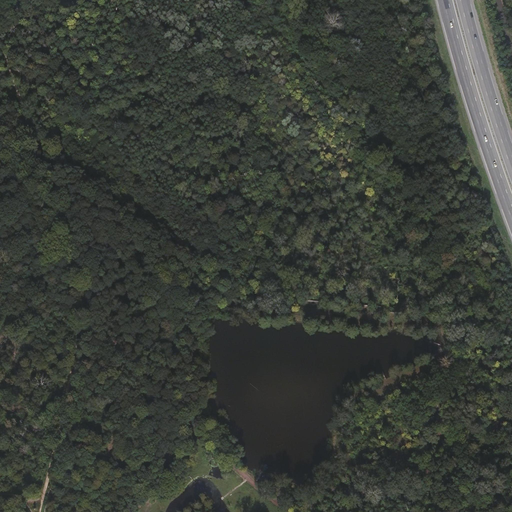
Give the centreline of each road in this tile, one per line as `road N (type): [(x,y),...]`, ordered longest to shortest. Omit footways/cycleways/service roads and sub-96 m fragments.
road 1 (track): [(0,37),(85,288),(41,511)]
road 2 (track): [(178,248),(195,414),(233,465),(289,511)]
road 3 (track): [(320,511),(352,401),(392,395),(511,336)]
road 4 (motorway): [(446,0),(511,211)]
road 5 (motorway): [(511,164),(462,0)]
road 6 (track): [(195,414),(162,473),(124,511)]
